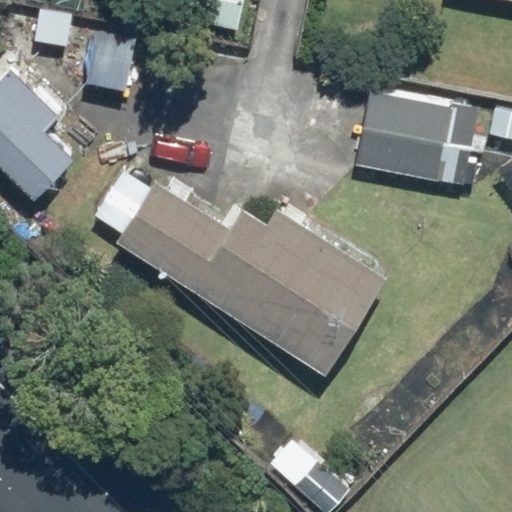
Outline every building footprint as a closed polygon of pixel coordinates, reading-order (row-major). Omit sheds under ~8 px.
[(126,33),(81,30),(76,94),(121,97),(126,33)] [(149,44),(145,98),(196,102),(201,48),(149,44)] [(0,160),(29,189),(67,150),(37,121),(52,106),(2,57),(0,59),(0,160)] [(366,86),(350,162),(456,184),(472,108),(366,86)] [(111,238),(316,367),(378,270),(269,202),(258,219),(234,203),(222,221),(150,176),(111,238)]
